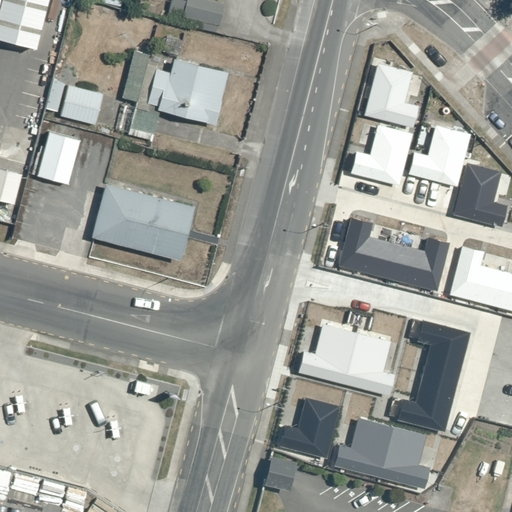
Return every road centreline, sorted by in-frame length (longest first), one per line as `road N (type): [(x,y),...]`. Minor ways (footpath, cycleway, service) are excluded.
road 1 (trunk): [(241,354),(332,0)]
road 2 (secondary): [(0,292),(241,354)]
road 3 (trunk): [(201,511),(241,354)]
